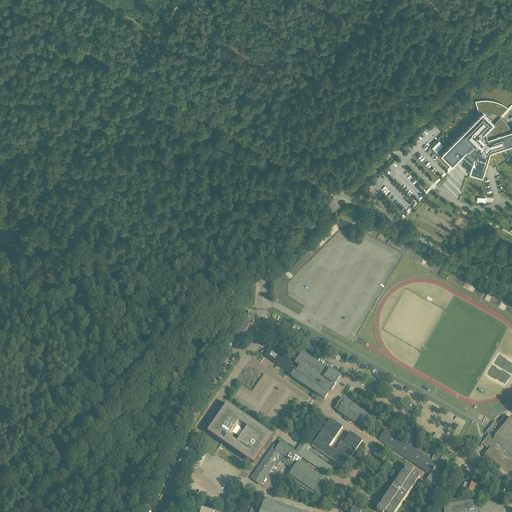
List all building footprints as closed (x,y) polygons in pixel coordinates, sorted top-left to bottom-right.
[(440,156),(450,166),(461,156),(462,157),(463,159),(464,160),(465,161),(466,161),(468,163),(469,164),(471,165),(468,174),(480,178),(484,166),(487,167),(489,167),(491,166),(492,166),(494,165),(496,164),(497,163),(499,162),(501,161),(502,160),(503,159),(504,157),(505,156),(506,154),(508,151),(508,150),(509,149),(509,147),(511,146),(511,101),(509,101),(507,100),(506,100),(504,99),(502,99),(501,99),(499,99),(497,99),(496,99),(494,99),(493,99),(492,99),(491,99),(489,100),(487,100),(486,101),(484,101),(482,102),(481,103),(480,104),(478,105),(477,105),(475,106),(474,108),(473,109),(479,118),(440,156)] [(253,316),(252,315),(252,314),(251,313),(250,313),(249,312),(247,315),(244,313),(231,332),(239,338),(239,337),(238,337),(239,335),(242,337),(250,325),(249,324),(250,322),(252,323),(253,323),(253,322),(253,321),(253,320),(253,319),(253,318),(253,317),(253,316)] [(290,361),(289,361),(270,348),(265,356),(266,357),(279,366),(288,372),(293,364),(292,363),(293,363),(290,361)] [(329,372),(302,354),(300,357),(299,356),(296,360),(297,360),(298,360),(296,364),(300,367),(296,372),(295,371),(291,376),(324,399),(328,394),(326,392),(327,391),(328,391),(329,391),(329,390),(329,389),(332,390),(340,378),(330,371),(329,372)] [(338,411),(361,427),(364,429),(371,418),(368,416),(345,400),(345,401),(342,399),(335,409),(338,411)] [(273,437),(227,405),(209,433),(254,464),(273,437)] [(482,444),(485,446),(485,447),(486,447),(486,446),(490,449),(489,450),(485,455),(501,468),(509,475),(511,477),(511,419),(511,418),(509,420),(508,418),(505,416),(497,425),(494,423),(486,432),(486,433),(489,435),(483,442),(482,444)] [(432,484),(442,469),(443,467),(448,460),(443,456),(434,453),(433,453),(434,454),(432,461),(386,430),(379,440),(430,475),(427,480),(432,484)] [(271,449),(261,464),(260,465),(251,479),(253,480),(254,481),(255,481),(256,482),(260,485),(261,485),(270,472),(271,470),(275,465),(278,467),(281,462),(283,463),(284,464),(289,468),(291,469),(286,476),(287,476),(318,497),(325,487),(329,481),(327,480),(329,477),(329,476),(327,475),(330,471),(332,469),(332,468),(307,450),(311,444),(307,442),(304,439),(298,447),(297,449),(296,451),(295,452),(294,452),(293,451),(281,443),(280,444),(279,446),(278,448),(274,445),(273,446),(272,448),(271,449)] [(377,511),(378,511),(396,511),(420,478),(414,473),(412,473),(414,470),(408,466),(404,471),(402,469),(401,471),(403,473),(381,504),(379,503),(378,505),(380,506),(377,511)] [(471,494),(472,492),(475,485),(468,482),(464,491),(471,494)] [(305,511),(280,503),(266,498),(261,511),(257,511),(252,510),(250,511),(305,511)] [(479,511),(480,510),(474,506),(473,501),(443,504),(444,511),(479,511)]
